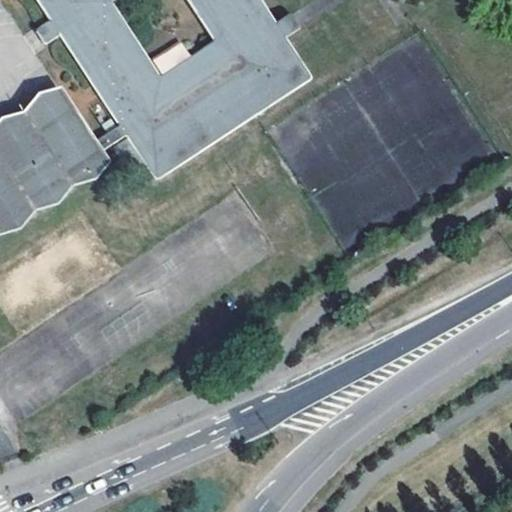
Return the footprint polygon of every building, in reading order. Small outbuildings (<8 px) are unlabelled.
[(57,37),(117,126),(128,143),(153,180),(154,182),(155,183),(157,183),(159,183),(160,181),(305,88),(308,85),(309,84),(310,81),(311,80),(311,77),(286,40),(278,28),(259,0),(33,0),(50,26),(57,37)] [(280,24),(278,28),(286,40),(290,41),(301,33),(303,30),(296,18),(291,17),(280,24)] [(57,37),(50,26),(46,24),(35,32),(34,36),(43,47),(46,48),(56,42),(57,37)] [(76,157),(41,103),(0,130),(0,236),(90,178),(83,167),(76,157)] [(128,143),(117,126),(115,132),(76,157),(83,167),(121,142),(124,143),(128,143)]
